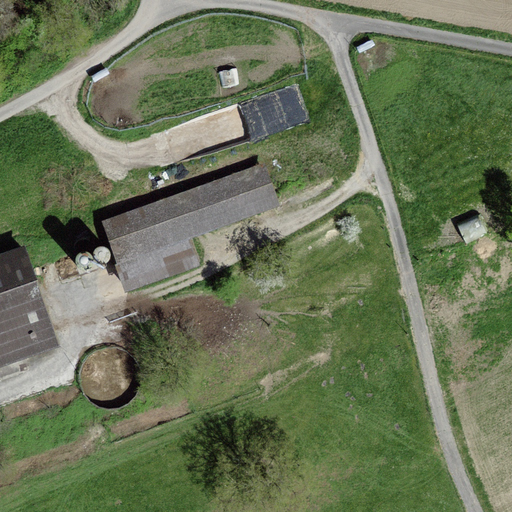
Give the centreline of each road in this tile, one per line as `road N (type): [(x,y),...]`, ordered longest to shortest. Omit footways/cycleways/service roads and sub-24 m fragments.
road 1 (track): [(325,20),(444,449),(470,511)]
road 2 (track): [(162,11),(213,6),(511,53)]
road 3 (track): [(0,117),(162,11)]
